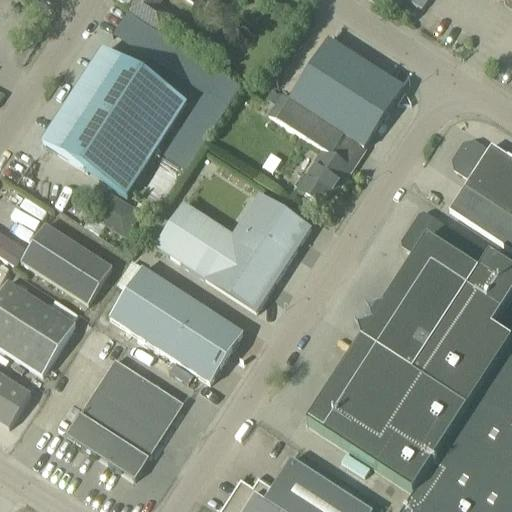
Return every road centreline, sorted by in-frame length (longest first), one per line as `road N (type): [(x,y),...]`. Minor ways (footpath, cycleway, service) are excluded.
road 1 (unclassified): [(179,511),(455,82)]
road 2 (unclassified): [(92,0),(0,140)]
road 3 (unclassified): [(455,82),(329,0)]
